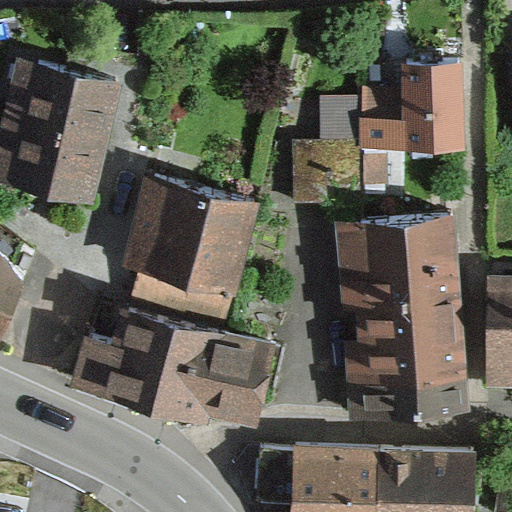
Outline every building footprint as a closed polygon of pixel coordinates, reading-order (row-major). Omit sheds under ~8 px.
[(22,51),(5,112),(107,140),(124,77),(22,51)] [(464,57),(407,59),(408,88),(364,89),(363,96),(365,149),(467,146),(464,57)] [(365,149),(363,96),(321,96),(322,141),(294,141),(294,202),(366,202),(365,149)] [(107,140),(5,112),(0,129),(0,172),(91,197),(107,140)] [(261,199),(151,170),(127,260),(147,265),(138,304),(228,326),(261,199)] [(454,212),(338,220),(349,385),(466,378),(454,212)] [(0,330),(23,265),(0,253),(0,330)] [(511,275),(489,275),(490,389),(511,389),(511,275)] [(277,337),(228,326),(138,304),(133,303),(124,339),(83,329),(70,386),(207,418),(209,409),(258,420),(277,337)] [(349,385),(351,419),(468,411),(466,378),(349,385)] [(375,511),(376,447),(258,444),(257,497),(294,498),(293,511),(375,511)] [(472,511),(474,449),(376,447),(375,511),(472,511)] [(511,511),(511,450),(506,450),(495,511),(511,511)]
